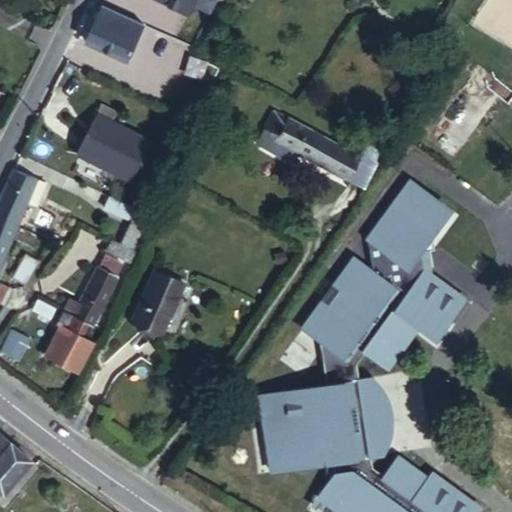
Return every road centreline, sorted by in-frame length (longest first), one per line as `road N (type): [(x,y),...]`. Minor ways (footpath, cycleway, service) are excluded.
road 1 (tertiary): [(166,511),(0,391)]
road 2 (residential): [(70,0),(0,137)]
